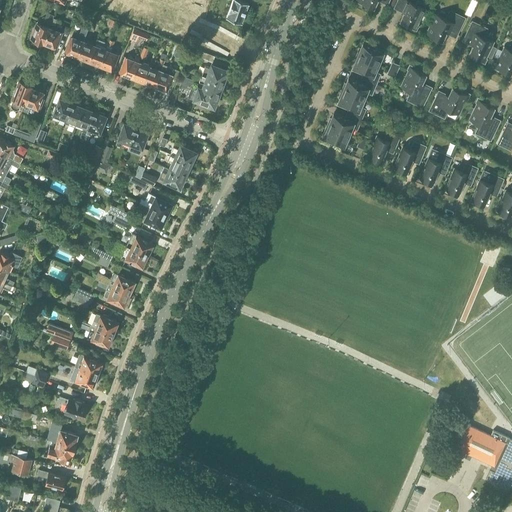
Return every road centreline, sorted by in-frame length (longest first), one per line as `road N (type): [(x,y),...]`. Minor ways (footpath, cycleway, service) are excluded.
road 1 (residential): [(511,232),(304,142),(355,24),(511,94)]
road 2 (tertiary): [(101,511),(141,375),(246,145)]
road 3 (residential): [(246,145),(5,54)]
road 4 (tertiary): [(246,145),(292,0)]
